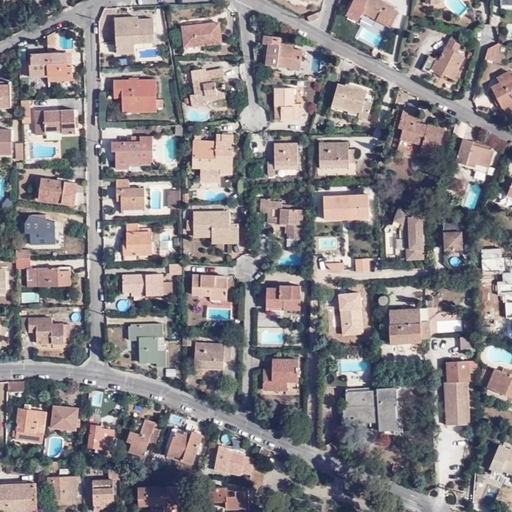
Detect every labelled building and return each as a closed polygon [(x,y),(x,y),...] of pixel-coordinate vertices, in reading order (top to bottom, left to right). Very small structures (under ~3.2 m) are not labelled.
[(351,0),(345,13),(358,19),(363,10),(392,25),(398,13),(394,10),(395,8),(379,0),(351,0)] [(318,12),(309,16),(312,21),(321,17),(318,12)] [(136,43),(156,42),(155,19),(139,20),(139,17),(116,18),(117,54),(136,53),(136,48),(136,43)] [(220,23),(184,27),(187,46),(222,43),(220,23)] [(461,44),(450,37),(438,59),(427,55),(421,68),(431,73),(432,71),(441,76),(443,73),(453,78),(465,55),(457,51),(461,44)] [(281,39),(265,38),(264,46),(268,46),(267,67),(287,68),(288,70),(298,71),(300,52),(292,51),(292,49),(280,47),(281,39)] [(488,48),(485,59),(494,62),(497,53),(500,44),(496,43),(488,48)] [(497,53),(494,62),(501,64),(504,55),(497,53)] [(67,68),(67,54),(32,54),(32,64),(30,64),(31,78),(49,78),(49,82),(73,81),(72,68),(67,68)] [(193,81),(206,79),(204,69),(191,71),(193,81)] [(224,69),(207,70),(208,78),(225,77),(224,69)] [(511,77),(509,72),(501,75),(503,80),(498,83),(491,86),(494,91),(495,93),(498,91),(501,99),(499,100),(499,101),(504,111),(511,107),(511,77)] [(155,104),(156,110),(162,110),(162,101),(156,101),(155,79),(138,79),(138,83),(130,83),(130,79),(114,80),(114,88),(121,88),(121,97),(122,105),(155,104)] [(207,84),(206,79),(193,81),(195,94),(191,95),(193,107),(209,104),(209,100),(228,96),(226,87),(219,88),(217,82),(207,84)] [(0,106),(11,106),(10,83),(0,83),(0,106)] [(365,92),(344,85),(343,86),(336,84),(329,104),(357,113),(356,117),(365,120),(369,104),(362,102),(365,92)] [(283,108),(283,121),(302,120),(302,104),(295,104),(295,89),(276,89),(276,109),(283,108)] [(496,103),(499,101),(499,100),(501,99),(498,91),(495,93),(494,91),(491,93),(496,103)] [(421,110),(407,105),(404,116),(400,115),(397,125),(403,127),(401,137),(422,143),(420,152),(437,157),(443,128),(429,124),(429,125),(418,122),(421,110)] [(44,111),(33,111),(34,137),(43,136),(43,133),(59,132),(60,135),(75,135),(74,111),(44,112),(44,111)] [(0,151),(13,152),(12,127),(0,127),(0,151)] [(152,136),(140,136),(140,141),(111,141),(111,152),(114,152),(115,169),(130,169),(130,161),(153,161),(152,136)] [(233,137),(222,137),(222,144),(199,144),(199,140),(193,140),(193,166),(202,166),(202,174),(233,174),(233,137)] [(491,143),(464,138),(464,140),(461,139),(458,149),(462,150),(461,153),(459,161),(460,161),(479,165),(480,162),(493,163),(495,147),(491,145),(491,143)] [(349,141),(320,144),(321,169),(350,167),(350,164),(357,163),(356,149),(349,149),(349,141)] [(298,144),(275,145),(275,163),(269,163),(269,176),(276,176),(276,170),(299,169),(298,144)] [(491,170),(493,163),(480,162),(479,165),(460,161),(459,165),(491,170)] [(77,182),(44,177),(40,198),(74,203),(77,182)] [(121,196),(121,201),(121,208),(143,208),(143,187),(128,187),(128,179),(115,179),(115,196),(121,196)] [(178,208),(179,191),(170,190),(169,208),(178,208)] [(13,197),(8,198),(4,202),(5,207),(13,206),(13,197)] [(285,199),(262,199),(262,211),(271,210),(271,220),(290,220),(290,235),(305,236),(305,206),(293,206),(293,203),(285,203),(285,199)] [(408,238),(409,259),(426,258),(424,217),(401,209),(396,220),(403,224),(410,226),(411,237),(408,238)] [(47,214),(35,214),(35,222),(25,222),(25,232),(31,232),(32,245),(56,244),(55,221),(47,221),(47,214)] [(228,224),(233,224),(233,215),(196,215),(196,239),(215,238),(215,241),(232,241),(232,245),(242,245),(242,227),(233,227),(227,227),(228,224)] [(464,248),(463,225),(448,218),(446,224),(448,232),(447,238),(448,249),(464,248)] [(125,259),(137,259),(137,254),(152,254),(152,232),(147,232),(138,232),(138,227),(138,223),(127,223),(127,237),(127,243),(124,243),(124,254),(125,254),(125,259)] [(406,238),(408,238),(411,237),(410,226),(403,224),(402,228),(406,230),(406,238)] [(172,251),(171,230),(161,231),(163,252),(172,251)] [(17,258),(30,257),(30,249),(17,249),(17,258)] [(17,258),(17,268),(30,267),(30,257),(17,258)] [(181,274),(181,263),(170,263),(170,274),(181,274)] [(60,266),(39,267),(40,285),(71,284),(71,269),(61,270),(60,266)] [(147,291),(147,296),(172,296),(172,284),(163,284),(163,275),(124,275),(124,291),(133,290),(147,291)] [(217,282),(217,279),(217,278),(194,277),(194,297),(212,298),(212,296),(229,296),(229,283),(217,282)] [(303,287),(283,287),(283,290),(270,289),(269,313),(285,313),(287,312),(288,312),(289,310),(303,311),(303,287)] [(422,308),(392,309),(393,342),(423,341),(423,338),(431,338),(430,322),(423,322),(422,308)] [(53,318),(30,317),(29,330),(38,330),(38,341),(68,342),(68,337),(73,337),(73,323),(54,323),(53,318)] [(437,332),(463,332),(463,318),(437,318),(437,332)] [(162,324),(129,324),(130,337),(139,337),(139,361),(155,362),(155,366),(165,366),(165,350),(157,349),(157,335),(162,336),(162,324)] [(198,344),(198,355),(198,362),(197,370),(226,370),(227,361),(234,361),(234,347),(227,347),(227,344),(198,344)] [(300,360),(274,359),(274,368),(266,369),(266,388),(289,389),(290,380),(299,380),(300,360)] [(454,421),(454,425),(469,425),(467,382),(470,381),(468,362),(446,363),(447,372),(443,372),(446,421),(454,421)] [(511,371),(504,368),(503,372),(495,369),(488,387),(511,396),(511,371)] [(395,387),(376,388),(376,389),(367,389),(368,393),(345,395),(347,419),(368,418),(368,422),(378,421),(378,428),(394,426),(392,403),(396,403),(395,387)] [(77,429),(78,426),(78,421),(80,408),(55,404),(53,426),(64,427),(77,429)] [(46,410),(19,407),(17,421),(20,421),(18,438),(43,442),(46,410)] [(156,423),(146,420),(141,434),(133,432),(128,445),(131,446),(129,451),(145,456),(156,423)] [(94,425),(92,434),(91,441),(90,448),(97,450),(96,454),(104,455),(105,450),(111,452),(114,433),(101,430),(102,427),(94,425)] [(190,437),(183,435),(176,432),(167,455),(193,464),(204,435),(192,430),(191,434),(190,437)] [(273,451),(263,446),(259,455),(269,459),(273,451)] [(511,450),(502,446),(494,467),(511,474),(511,450)] [(235,472),(252,476),(256,460),(246,458),(246,456),(233,453),(233,455),(229,454),(229,452),(230,448),(220,447),(215,470),(235,474),(235,472)] [(35,477),(46,477),(46,468),(46,460),(43,460),(35,459),(35,477)] [(46,460),(46,468),(58,469),(59,460),(46,460)] [(112,478),(118,478),(117,465),(107,464),(107,478),(91,479),(92,505),(113,505),(112,478)] [(78,477),(49,477),(50,489),(55,490),(55,498),(78,498),(78,477)] [(37,484),(0,484),(0,495),(1,510),(10,510),(9,511),(29,511),(29,509),(38,509),(37,484)] [(168,504),(168,507),(168,509),(180,509),(179,487),(138,488),(138,500),(147,501),(147,507),(160,507),(160,504),(168,504)] [(229,487),(212,488),(212,501),(223,501),(223,503),(227,503),(227,507),(235,508),(234,511),(246,511),(247,491),(237,492),(229,490),(229,487)]
